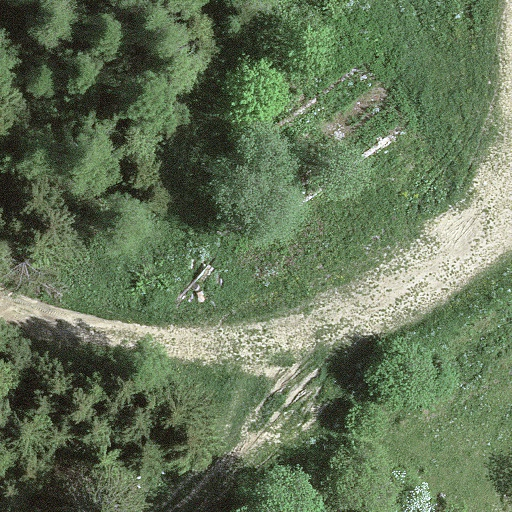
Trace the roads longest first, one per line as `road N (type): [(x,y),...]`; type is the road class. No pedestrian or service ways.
road 1 (track): [(511,230),(480,238),(389,295),(176,490)]
road 2 (track): [(198,476),(174,379),(140,334),(0,268)]
